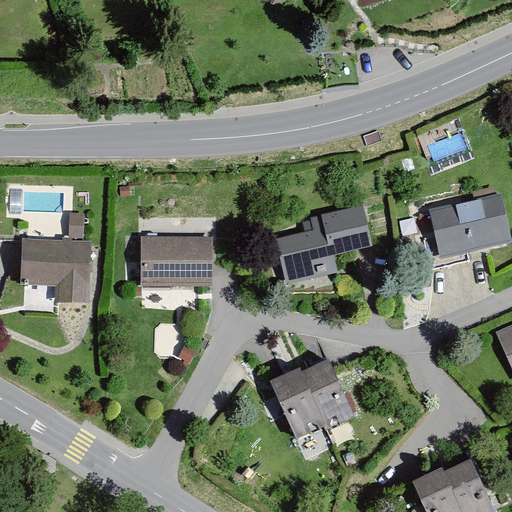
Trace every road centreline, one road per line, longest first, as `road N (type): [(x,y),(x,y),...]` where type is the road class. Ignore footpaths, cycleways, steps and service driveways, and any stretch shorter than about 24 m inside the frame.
road 1 (secondary): [(0,142),(231,142),(320,131),(511,52)]
road 2 (residential): [(149,487),(230,331),(277,316),(344,338),(411,339),(511,299)]
road 3 (secondary): [(149,487),(0,398)]
